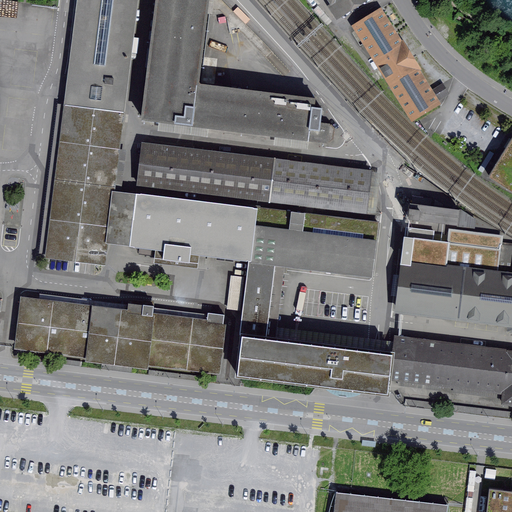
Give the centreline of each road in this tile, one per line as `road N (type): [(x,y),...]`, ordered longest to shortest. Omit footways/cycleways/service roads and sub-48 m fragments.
road 1 (secondary): [(511,439),(0,377)]
road 2 (unclassified): [(511,107),(443,56),(401,0)]
